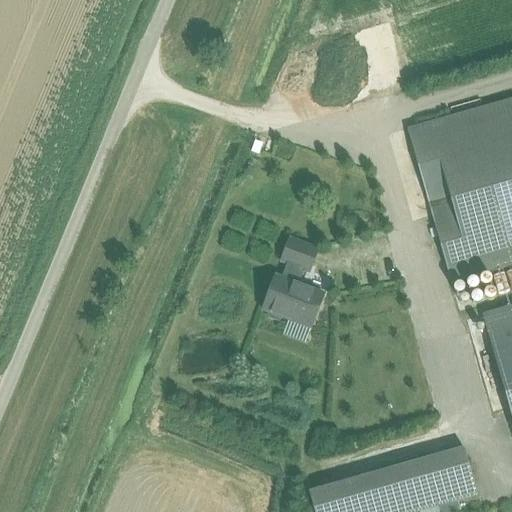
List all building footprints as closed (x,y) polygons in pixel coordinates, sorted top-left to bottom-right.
[(511,100),(407,130),(451,284),(511,266),(511,100)] [(255,141),(251,152),(259,155),(263,144),(255,141)] [(278,323),(283,318),(311,329),(324,295),(298,286),(304,271),(309,273),(318,250),(289,240),(281,262),(287,264),(281,279),(275,277),(262,311),(267,313),(268,319),(278,323)] [(511,307),(483,315),(511,417),(511,307)] [(412,504),(433,497),(419,451),(398,458),(412,504)]
